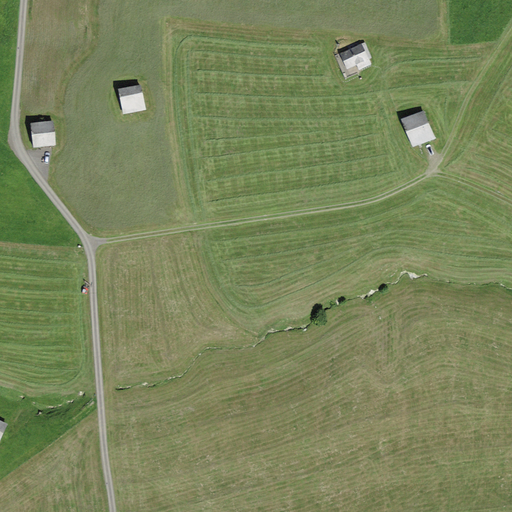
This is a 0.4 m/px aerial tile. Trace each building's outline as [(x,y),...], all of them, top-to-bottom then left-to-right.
[(363,42),(337,53),(346,75),(372,64),(363,42)] [(141,85),(117,93),(124,115),(148,107),(141,85)] [(423,117),(400,126),(410,149),(433,140),(423,117)] [(53,120),(29,124),(32,146),(56,143),(53,120)] [(0,442),(8,425),(0,421),(0,442)]
